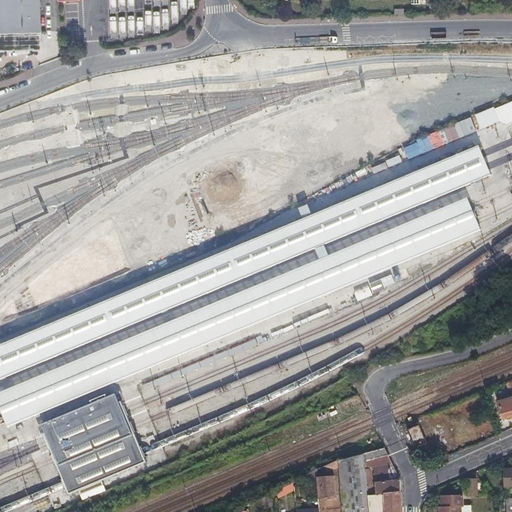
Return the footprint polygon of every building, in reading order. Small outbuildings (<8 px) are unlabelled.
[(5,48),(8,47),(11,47),(11,51),(39,51),(37,0),(0,0),(0,51),(6,52),(5,48)] [(180,82),(179,66),(164,67),(165,82),(180,82)] [(511,99),(474,113),(479,129),(504,120),(508,132),(511,130),(511,99)] [(483,145),(0,347),(0,377),(494,173),(491,165),(485,153),(483,145)] [(212,196),(241,184),(233,164),(204,176),(212,196)] [(471,198),(0,392),(0,403),(6,418),(9,426),(484,230),(481,220),(474,205),(471,198)] [(126,264),(185,241),(170,203),(126,221),(128,227),(113,233),(126,264)] [(304,203),(295,205),(297,212),(306,210),(304,203)] [(67,484),(71,494),(148,462),(144,450),(134,426),(127,409),(123,401),(121,402),(118,393),(44,424),(47,432),(46,433),(49,442),(56,459),(67,484)] [(511,396),(506,398),(497,401),(503,419),(511,416),(511,396)] [(419,454),(422,452),(425,451),(423,444),(425,443),(417,425),(406,430),(414,448),(416,447),(419,454)] [(368,511),(367,505),(367,492),(365,462),(387,456),(387,455),(384,449),(338,463),(342,511),(368,511)] [(391,465),(389,460),(387,456),(365,462),(367,492),(371,492),(370,467),(391,465)] [(368,511),(399,511),(399,480),(392,467),(373,469),(374,504),(367,505),(368,511)] [(504,486),(511,485),(511,469),(503,470),(504,486)] [(319,498),(327,497),(336,496),(335,476),(317,478),(319,498)] [(477,495),(476,477),(466,477),(466,495),(477,495)] [(439,508),(438,511),(460,511),(460,505),(463,505),(463,496),(442,497),(443,507),(439,508)]
